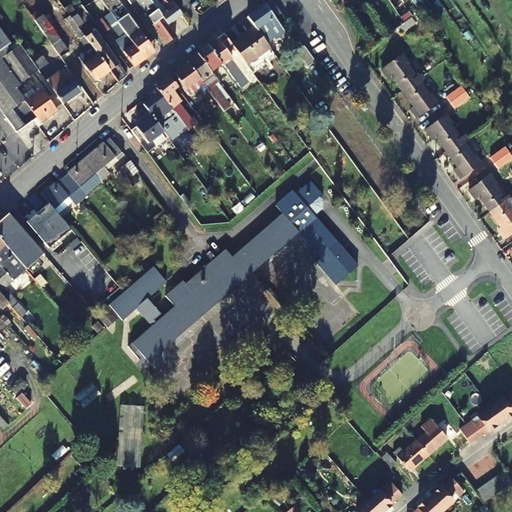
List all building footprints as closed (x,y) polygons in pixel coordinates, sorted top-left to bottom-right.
[(155,51),(118,0),(101,0),(103,3),(110,12),(144,59),(155,51)] [(167,42),(176,35),(168,24),(162,15),(150,0),(127,0),(130,4),(135,0),(140,0),(144,6),(142,8),(167,42)] [(158,0),(167,11),(162,15),(168,24),(182,14),(172,0),(158,0)] [(275,17),(281,14),(270,0),(248,17),(255,27),(267,43),(275,38),(276,40),(285,33),(275,17)] [(65,8),(69,14),(75,9),(71,4),(65,8)] [(69,51),(43,14),(35,20),(54,47),(61,57),(69,51)] [(72,18),(78,26),(83,22),(78,14),(72,18)] [(78,26),(72,18),(70,15),(65,19),(88,51),(79,58),(96,81),(110,70),(86,37),(78,26)] [(96,22),(103,33),(110,28),(102,18),(96,22)] [(404,23),(397,29),(401,34),(415,23),(411,18),(404,23)] [(0,48),(10,41),(0,27),(0,48)] [(253,73),(276,57),(267,43),(255,27),(231,44),(234,48),(253,73)] [(110,70),(118,82),(127,75),(95,30),(86,37),(110,70)] [(234,48),(231,44),(224,34),(208,46),(222,64),(240,89),(247,84),(239,72),(241,71),(228,52),(234,48)] [(410,36),(399,44),(403,50),(414,42),(410,36)] [(33,62),(20,44),(1,57),(19,84),(39,69),(33,62)] [(198,54),(211,72),(222,64),(208,46),(198,54)] [(304,46),(297,51),(308,67),(315,62),(304,46)] [(228,95),(211,72),(198,54),(187,62),(189,64),(204,85),(209,91),(224,111),(230,106),(224,97),(228,95)] [(39,69),(48,62),(43,55),(33,62),(39,69)] [(410,64),(404,55),(382,71),(388,80),(392,76),(401,90),(403,92),(422,78),(421,77),(417,78),(408,65),(410,64)] [(0,100),(16,88),(21,85),(19,84),(1,57),(0,56),(0,100)] [(204,85),(189,64),(174,74),(190,95),(204,85)] [(46,80),(63,104),(81,91),(74,82),(68,86),(58,72),(46,80)] [(181,101),(174,91),(178,87),(170,77),(156,88),(160,92),(175,113),(182,122),(189,131),(199,124),(195,118),(192,120),(179,102),(181,101)] [(420,82),(423,80),(422,78),(403,92),(414,107),(410,110),(416,119),(438,103),(432,95),(430,96),(420,82)] [(57,110),(42,89),(41,90),(38,86),(33,89),(36,93),(30,98),(25,101),(35,115),(36,117),(36,118),(36,119),(40,125),(46,120),(45,119),(57,110)] [(466,93),(462,87),(447,98),(451,103),(466,93)] [(0,100),(0,108),(17,132),(33,120),(31,118),(35,115),(25,101),(16,88),(0,100)] [(209,91),(204,96),(218,115),(224,111),(209,91)] [(165,134),(175,127),(182,122),(175,113),(160,92),(143,104),(151,114),(165,134)] [(454,108),(470,98),(466,93),(451,103),(454,108)] [(216,123),(204,107),(197,113),(208,128),(216,123)] [(166,138),(165,136),(167,136),(165,134),(151,114),(131,130),(140,142),(145,138),(149,142),(153,139),(157,145),(166,138)] [(453,124),(447,115),(425,131),(431,140),(436,137),(444,148),(447,152),(465,138),(464,136),(461,139),(452,125),(453,124)] [(182,122),(175,127),(181,136),(189,131),(182,122)] [(464,143),(467,140),(465,138),(447,152),(458,168),(454,171),(460,179),(482,164),(475,155),(474,156),(464,143)] [(104,143),(104,142),(83,160),(95,173),(115,156),(114,154),(119,149),(110,139),(104,143)] [(509,153),(505,148),(491,159),(494,164),(509,153)] [(498,170),(511,159),(511,157),(509,153),(494,164),(498,170)] [(95,173),(83,160),(68,172),(69,173),(64,178),(80,197),(85,192),(80,186),(95,173)] [(120,169),(128,180),(138,173),(139,172),(131,161),(129,161),(120,169)] [(497,184),(491,176),(470,192),(476,200),(480,197),(490,212),(509,199),(508,197),(504,199),(495,186),(497,184)] [(73,202),(76,205),(82,200),(80,197),(64,178),(58,183),(57,181),(42,194),(53,208),(59,203),(64,209),(73,202)] [(233,257),(247,274),(251,271),(298,231),(320,257),(315,261),(333,282),(337,277),(341,281),(358,267),(311,212),(318,206),(319,202),(317,199),(323,194),(311,181),(296,195),(293,191),(276,205),(283,214),(233,257)] [(511,196),(509,199),(490,212),(502,228),(501,228),(507,237),(511,233),(511,196)] [(40,205),(21,221),(33,235),(51,218),(40,205)] [(0,239),(27,270),(44,254),(9,213),(0,221),(0,239)] [(58,223),(69,237),(74,233),(63,219),(58,223)] [(0,291),(10,304),(22,317),(28,313),(6,288),(27,270),(0,239),(0,291)] [(247,274),(233,257),(226,250),(186,284),(183,281),(179,285),(166,295),(176,307),(157,323),(154,320),(160,314),(147,298),(166,282),(154,267),(110,305),(123,320),(137,307),(153,326),(111,363),(122,377),(141,360),(134,353),(138,349),(148,360),(247,274)] [(47,283),(40,275),(35,279),(42,287),(47,283)] [(0,306),(3,309),(10,304),(0,291),(0,306)] [(0,419),(4,420),(2,431),(15,416),(2,415),(4,412),(17,413),(22,407),(13,399),(7,405),(9,390),(0,382),(0,392),(5,397),(0,403),(0,419)] [(91,382),(74,397),(84,409),(101,394),(91,382)] [(30,402),(21,392),(15,397),(25,408),(30,402)] [(503,399),(491,407),(502,423),(511,414),(511,392),(509,394),(511,398),(506,403),(503,399)] [(142,468),(144,405),(120,405),(117,467),(142,468)] [(502,423),(491,407),(479,416),(481,420),(476,424),(473,420),(466,425),(460,429),(471,444),(477,440),(489,431),(502,423)] [(416,441),(429,455),(444,443),(443,442),(447,438),(431,419),(421,427),(426,432),(416,441)] [(416,441),(398,457),(409,470),(414,466),(415,467),(429,455),(416,441)] [(397,463),(388,453),(383,457),(392,467),(397,463)] [(505,470),(478,489),(479,491),(483,487),(488,484),(494,479),(500,475),(505,472),(505,470)] [(479,491),(485,501),(490,497),(496,493),(502,489),(507,486),(511,482),(511,481),(505,472),(500,475),(494,479),(488,484),(483,487),(479,491)] [(442,489),(454,480),(452,478),(441,487),(442,489)] [(379,491),(368,500),(378,511),(382,511),(392,504),(403,495),(390,480),(384,486),(388,489),(382,494),(379,491)] [(464,492),(454,480),(442,489),(441,487),(429,498),(442,511),(453,502),(450,498),(455,493),(459,497),(464,492)] [(442,511),(429,498),(419,507),(413,511),(441,511),(442,511)] [(378,511),(368,500),(357,510),(358,511),(378,511)]
